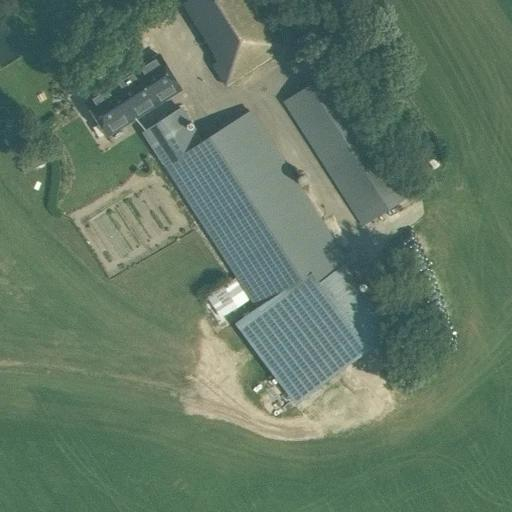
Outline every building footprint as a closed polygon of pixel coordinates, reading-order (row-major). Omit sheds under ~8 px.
[(206,8),(200,0),(184,0),(181,2),(191,17),(206,8)] [(310,31),(290,0),(255,0),(286,47),(294,41),(310,31)] [(222,88),(284,48),(262,13),(247,23),(257,38),(219,62),(210,68),(222,88)] [(131,72),(84,100),(106,135),(180,90),(159,55),(145,63),(140,56),(127,64),(131,72)] [(335,70),(283,103),(361,227),(415,194),(335,70)] [(181,107),(144,130),(258,307),(234,325),(294,405),(370,348),(379,313),(343,266),(348,263),(250,110),(202,140),(181,107)] [(234,277),(204,297),(218,319),(248,299),(234,277)]
